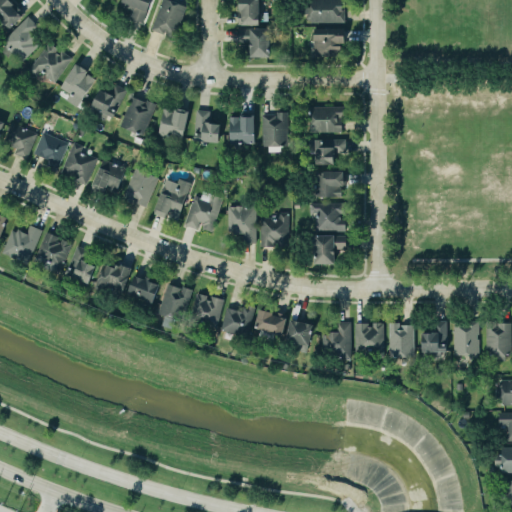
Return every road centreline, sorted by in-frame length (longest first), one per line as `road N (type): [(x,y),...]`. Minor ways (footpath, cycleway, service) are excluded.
road 1 (residential): [(377,290),(277,282),(203,263),(0,180)]
road 2 (residential): [(56,0),(104,43),(175,72),(376,79)]
road 3 (residential): [(377,290),(375,0)]
road 4 (secondary): [(257,511),(133,483),(0,432)]
road 5 (residential): [(511,288),(377,290)]
road 6 (secondary): [(0,469),(116,511)]
